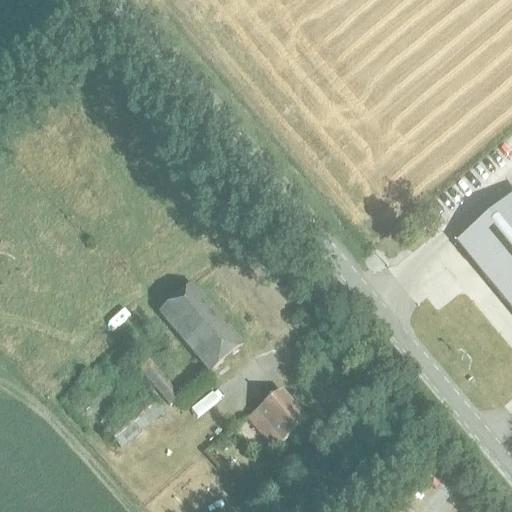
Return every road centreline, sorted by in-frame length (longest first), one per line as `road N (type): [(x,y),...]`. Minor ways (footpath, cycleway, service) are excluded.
road 1 (unclassified): [(511,471),(114,0)]
road 2 (unknown): [(365,297),(511,177)]
